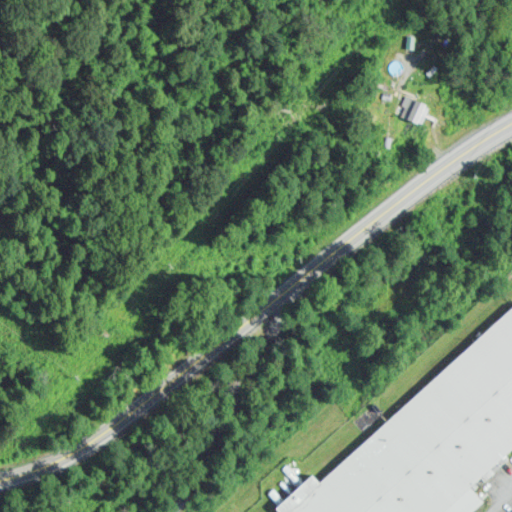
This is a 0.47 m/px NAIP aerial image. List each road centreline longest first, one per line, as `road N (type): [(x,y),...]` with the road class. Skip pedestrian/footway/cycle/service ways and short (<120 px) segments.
road 1 (secondary): [(0,478),(60,459),(268,321),(511,119)]
road 2 (track): [(309,281),(109,303),(0,295)]
road 3 (residential): [(170,511),(213,449),(268,321)]
